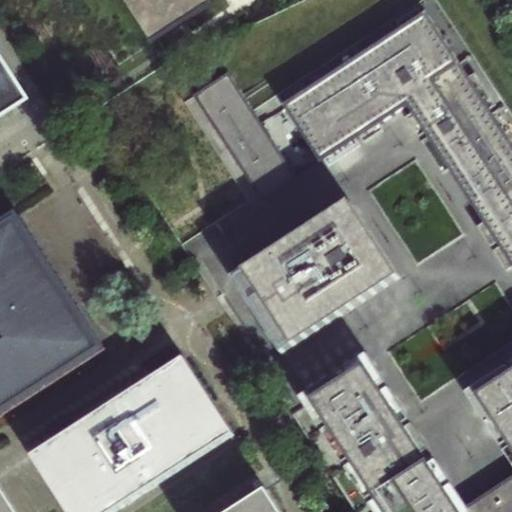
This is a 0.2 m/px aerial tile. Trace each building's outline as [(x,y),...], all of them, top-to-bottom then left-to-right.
[(121,0),(151,46),(213,5),(209,0),(121,0)] [(401,26),(406,33),(428,19),(423,12),(401,26)] [(231,74),(197,96),(263,203),(412,110),(416,117),(429,137),(431,141),(452,174),(486,227),(499,248),(501,252),(511,269),(511,141),(433,16),(428,19),(406,33),(402,35),(389,43),(338,76),(317,89),(311,93),(291,105),(286,98),(282,91),(259,106),(254,110),(247,100),(245,96),(238,84),(231,74)] [(385,36),(389,43),(402,35),(397,28),(385,36)] [(312,82),(317,89),(338,76),(334,68),(312,82)] [(0,108),(16,98),(0,72),(0,108)] [(243,81),(238,84),(245,96),(250,92),(243,81)] [(286,98),(291,105),(311,93),(306,86),(286,98)] [(253,97),(247,100),(254,110),(259,106),(253,97)] [(429,137),(416,117),(410,121),(423,141),(429,137)] [(452,174),(431,141),(425,145),(446,178),(452,174)] [(237,282),(285,359),(405,282),(358,206),(237,282)] [(0,416),(105,349),(59,276),(22,217),(0,231),(0,416)] [(499,248),(486,227),(479,231),(492,252),(499,248)] [(511,274),(511,269),(501,252),(495,256),(508,277),(511,274)] [(109,407),(31,456),(61,504),(66,511),(118,511),(235,438),(185,360),(109,407)] [(314,407),(383,511),(418,511),(403,487),(433,467),(432,465),(411,432),(372,370),(314,407)] [(511,383),(480,408),(503,465),(511,463),(511,465),(511,466),(505,470),(511,486),(511,383)] [(417,428),(411,432),(432,465),(438,461),(417,428)] [(440,465),(434,469),(455,502),(461,498),(440,465)] [(418,511),(461,511),(458,506),(455,502),(434,469),(433,467),(403,487),(418,511)] [(16,511),(0,485),(0,511),(277,511),(266,493),(235,511),(16,511)] [(470,511),(464,502),(458,506),(461,511),(470,511)]
